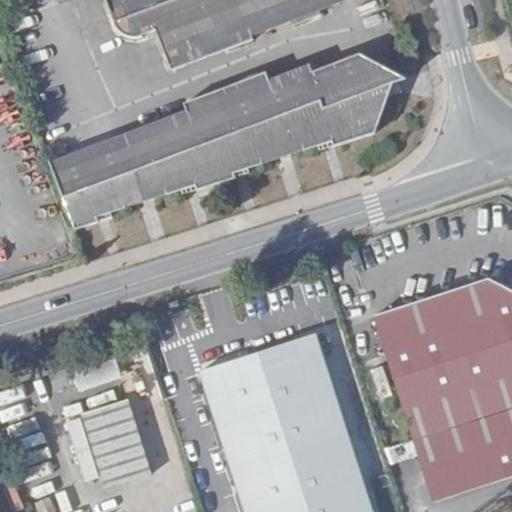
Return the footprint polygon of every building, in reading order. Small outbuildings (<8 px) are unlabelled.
[(176,62),(278,12),(273,0),(108,0),(115,14),(118,19),(122,24),(126,28),(131,31),(137,31),(144,29),(158,23),(176,62)] [(273,0),(278,12),(302,0),(273,0)] [(297,67),(325,146),(336,142),(337,145),(379,130),(390,97),(380,100),(376,87),(396,80),(410,75),(364,51),(315,68),(313,61),(297,67)] [(322,147),(325,146),(297,67),(270,77),(268,68),(226,84),(229,92),(47,159),(72,228),(99,220),(99,218),(113,213),(112,210),(183,187),(184,191),(199,186),(199,188),(238,176),(238,174),(252,169),(251,165),(321,142),(322,147)] [(380,100),(390,97),(396,80),(376,87),(380,100)] [(373,316),(415,452),(440,445),(437,434),(442,432),(461,492),(511,476),(511,291),(490,279),(373,316)] [(372,511),(313,330),(197,368),(244,511),(372,511)] [(126,373),(117,347),(77,359),(86,386),(126,373)] [(120,347),(117,347),(126,373),(129,372),(120,347)] [(125,399),(79,413),(104,489),(148,474),(125,399)] [(440,445),(415,452),(430,502),(461,492),(442,432),(437,434),(440,445)] [(53,511),(47,495),(30,502),(34,511),(53,511)]
